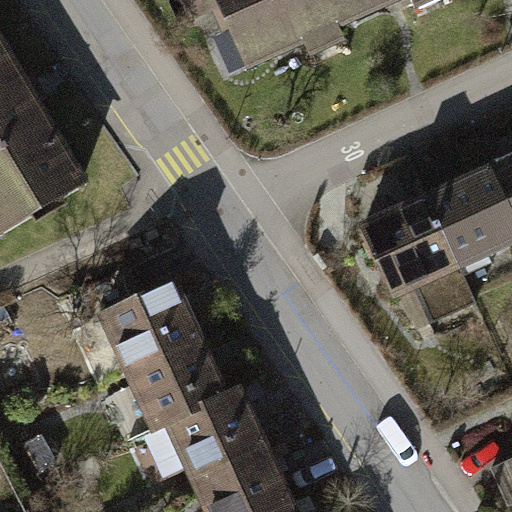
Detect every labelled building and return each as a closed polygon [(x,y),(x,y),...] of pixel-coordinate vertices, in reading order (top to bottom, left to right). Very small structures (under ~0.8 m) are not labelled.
[(182,0),(200,36),(235,20),(225,0),(182,0)] [(354,0),(225,0),(235,20),(256,64),(309,40),(315,54),(344,40),(338,26),(362,16),(354,0)] [(354,0),(362,16),(395,0),(411,0),(416,10),(438,0),(354,0)] [(0,101),(35,81),(0,23),(0,101)] [(96,183),(35,81),(0,101),(0,232),(3,238),(96,183)] [(511,148),(494,156),(511,195),(511,148)] [(511,195),(494,156),(427,186),(460,261),(511,237),(511,195)] [(427,186),(359,216),(393,291),(460,261),(427,186)] [(180,276),(101,312),(127,369),(206,333),(180,276)] [(206,333),(127,369),(152,426),(168,420),(232,390),(206,333)] [(232,390),(168,420),(194,476),(274,440),(248,384),(232,390)] [(274,440),(194,476),(210,511),(266,511),(300,497),(274,440)] [(511,448),(487,460),(503,496),(511,492),(511,448)] [(306,511),(300,497),(266,511),(306,511)]
